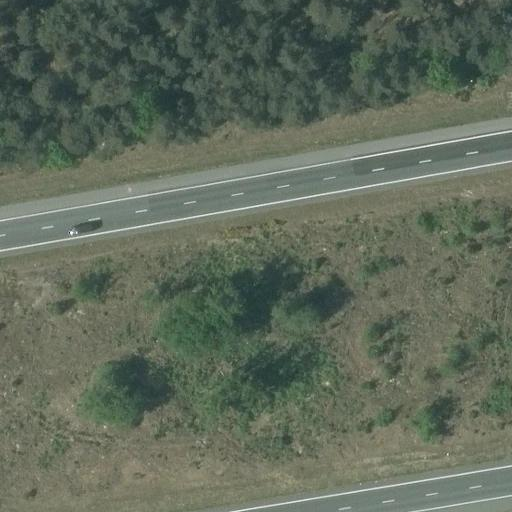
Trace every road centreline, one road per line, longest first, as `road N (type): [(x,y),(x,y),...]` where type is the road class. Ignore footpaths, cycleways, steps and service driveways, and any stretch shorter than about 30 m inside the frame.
road 1 (motorway): [(511,146),(0,236)]
road 2 (track): [(204,0),(304,24),(511,1)]
road 3 (motorway): [(325,511),(511,481)]
